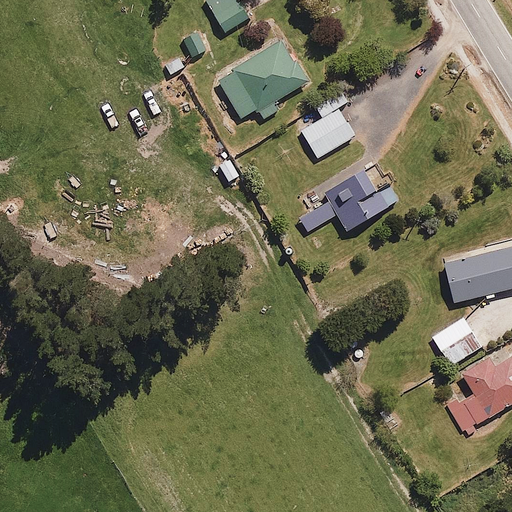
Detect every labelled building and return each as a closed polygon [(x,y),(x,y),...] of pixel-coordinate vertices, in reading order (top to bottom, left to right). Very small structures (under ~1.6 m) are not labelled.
[(250,16),(240,0),(207,0),(226,30),(250,16)] [(207,48),(197,30),(183,38),(193,56),(207,48)] [(307,78),(281,37),(218,78),(242,116),(257,106),(264,117),(280,106),(275,99),(307,78)] [(355,133),(338,106),(302,129),(318,156),(355,133)] [(376,186),(362,163),(323,186),(330,198),(299,216),(307,230),(338,212),(346,227),(399,197),(388,179),(376,186)] [(511,285),(511,244),(444,260),(454,300),(511,285)] [(478,315),(468,321),(464,315),(433,335),(451,364),(482,343),(473,328),(482,322),(478,315)] [(511,355),(495,365),(490,355),(462,372),(474,392),(449,406),(463,430),(511,400),(511,355)]
